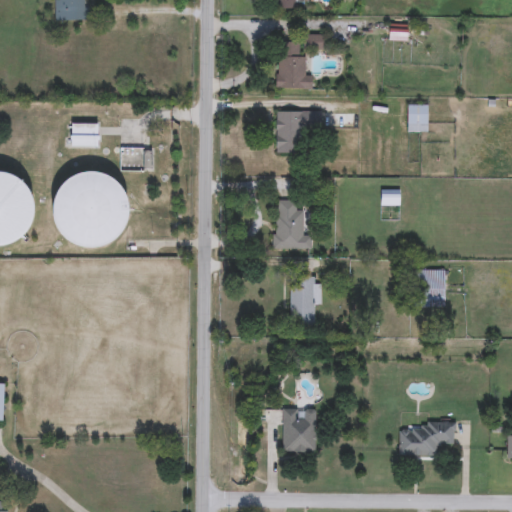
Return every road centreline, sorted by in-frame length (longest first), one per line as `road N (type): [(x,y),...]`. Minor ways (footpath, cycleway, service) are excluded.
road 1 (tertiary): [(206,511),(209,0)]
road 2 (residential): [(206,501),(511,501)]
